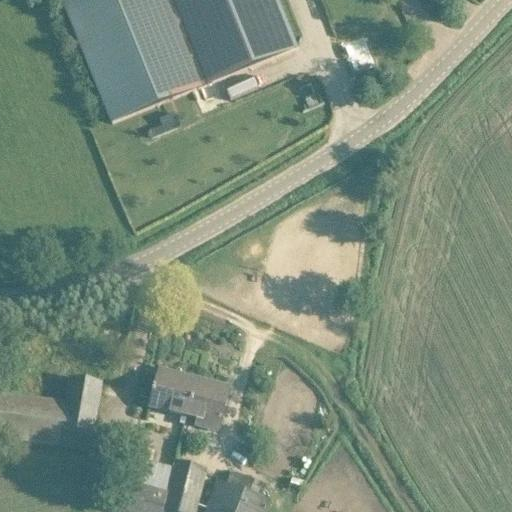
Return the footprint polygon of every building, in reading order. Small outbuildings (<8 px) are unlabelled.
[(58,0),(110,126),(298,50),(277,0),(58,0)] [(429,0),(430,1),(445,14),(458,0),(429,0)] [(158,376),(153,396),(150,409),(182,417),(180,426),(184,427),(194,386),(158,376)] [(0,440),(59,447),(90,452),(101,385),(69,379),(65,403),(0,395),(0,440)] [(194,386),(184,427),(185,427),(187,419),(198,422),(196,427),(218,432),(229,389),(195,381),(194,386)] [(126,445),(108,511),(161,511),(169,486),(142,479),(150,452),(126,445)] [(174,464),(169,486),(161,511),(196,511),(206,473),(174,464)] [(218,483),(211,502),(207,511),(266,511),(270,502),(218,483)]
